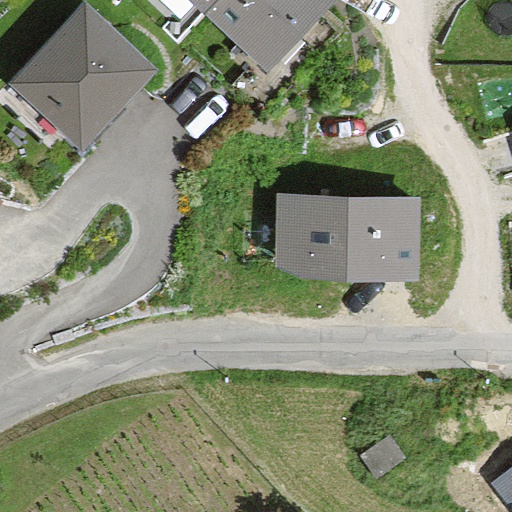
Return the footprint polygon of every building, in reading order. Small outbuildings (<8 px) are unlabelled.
[(218,0),(213,6),(271,58),(323,0),(218,0)] [(91,17),(30,85),(87,137),(148,69),(91,17)] [(412,188),(282,183),(281,224),(303,225),(302,258),(410,262),(412,188)] [(280,250),(302,258),(303,225),(281,224),(280,250)] [(343,440),(359,461),(383,441),(369,422),(366,423),(343,440)]
